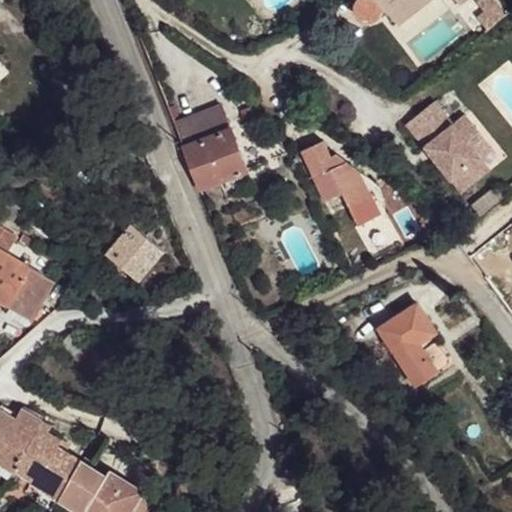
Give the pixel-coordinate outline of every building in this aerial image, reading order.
[(376,18),(382,7),(376,0),(359,0),(357,3),(358,14),(366,19),(376,18)] [(376,0),(382,7),(398,27),(429,0),(453,0),(458,4),(462,0),(376,0)] [(435,103),(406,125),(462,195),(490,172),(471,148),(483,138),(466,116),(453,126),(435,103)] [(188,147),(204,185),(243,167),(218,107),(179,124),(189,147),(188,147)] [(493,150),(483,138),(471,148),(481,159),(493,150)] [(324,142),(303,152),(315,176),(335,166),(324,142)] [(335,166),(315,176),(319,189),(360,171),(349,161),(335,166)] [(137,225),(114,255),(144,278),(167,252),(137,225)] [(2,253),(0,255),(0,295),(35,317),(55,284),(2,253)] [(418,306),(381,331),(402,359),(419,348),(437,334),(418,306)] [(73,328),(61,341),(112,386),(122,376),(73,328)] [(419,348),(402,359),(411,374),(428,362),(419,348)] [(428,362),(411,374),(418,385),(435,372),(428,362)] [(1,405),(0,406),(0,412),(15,423),(26,428),(50,442),(61,448),(65,442),(49,434),(53,426),(25,410),(21,415),(1,405)] [(0,466),(5,470),(26,428),(15,423),(0,412),(0,466)] [(26,428),(5,470),(58,498),(81,457),(61,448),(50,442),(26,428)] [(81,457),(58,498),(79,511),(104,511),(122,484),(81,457)] [(122,484),(104,511),(151,511),(161,497),(127,476),(122,484)]
